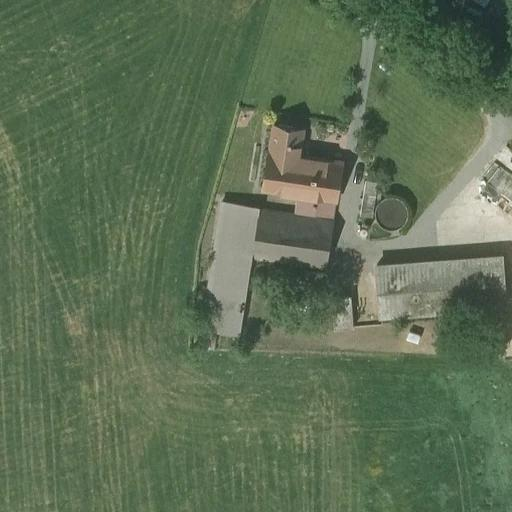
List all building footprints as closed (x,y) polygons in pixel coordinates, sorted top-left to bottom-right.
[(271,150),(299,155),(303,128),(275,123),(271,150)] [(271,150),(270,150),(264,187),(298,193),(295,213),(310,215),(313,195),(338,199),(343,161),(299,155),(271,150)] [(403,199),(398,197),(393,196),(387,198),(383,202),(380,205),(378,210),(379,218),(382,223),(388,228),(393,229),(399,228),(404,226),(408,222),(411,214),(410,209),(407,203),(403,199)] [(260,206),(223,200),(203,327),(240,333),(253,255),(260,207),(260,206)] [(260,207),(253,255),(327,266),(334,219),(310,215),(295,213),(260,207)] [(502,255),(377,264),(381,313),(506,304),(502,255)] [(293,274),(290,289),(322,295),(326,271),(302,267),(301,275),(293,274)] [(352,293),(332,295),(335,328),(354,326),(352,293)] [(506,311),(476,314),(478,346),(509,343),(506,311)]
